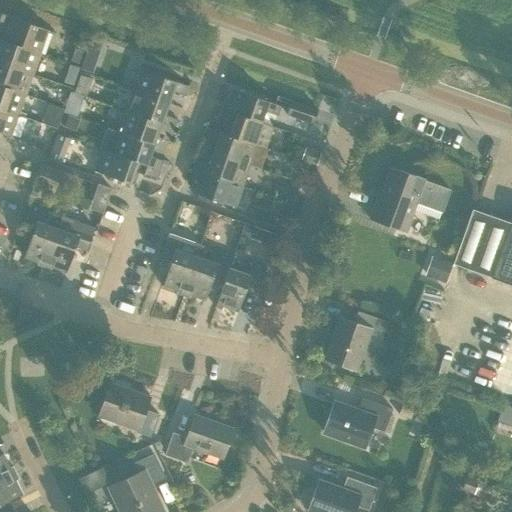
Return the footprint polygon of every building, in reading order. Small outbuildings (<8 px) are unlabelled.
[(0,23),(7,27),(3,38),(40,51),(48,30),(0,13),(0,23)] [(40,51),(3,38),(3,40),(0,39),(0,60),(33,72),(40,51)] [(84,52),(75,48),(70,60),(80,64),(84,52)] [(33,72),(0,60),(0,84),(25,94),(33,72)] [(140,69),(132,90),(168,103),(173,91),(185,96),(188,86),(140,69)] [(91,76),(80,72),(74,91),(84,94),(91,76)] [(25,94),(0,84),(0,108),(18,115),(25,94)] [(222,109),(224,110),(236,114),(261,122),(265,111),(277,115),(281,106),(232,88),(227,103),(225,102),(222,109)] [(168,103),(132,90),(125,111),(174,128),(177,119),(164,115),(168,103)] [(83,96),(73,93),(69,104),(79,108),(83,96)] [(313,123),(317,110),(291,100),(286,114),(313,123)] [(18,115),(0,108),(0,132),(10,136),(18,115)] [(236,114),(224,110),(221,118),(233,123),(229,134),(257,144),(256,145),(265,148),(273,126),(261,122),(236,114)] [(174,128),(125,111),(118,132),(154,144),(158,133),(170,137),(174,128)] [(229,134),(208,127),(205,136),(217,140),(213,152),(249,165),(256,145),(257,144),(229,134)] [(154,144),(118,132),(111,152),(110,152),(159,170),(162,161),(150,156),(154,144)] [(70,139),(59,136),(51,160),(61,164),(70,139)] [(322,153),(306,147),(302,159),(317,165),(322,153)] [(156,179),(159,170),(110,152),(111,152),(102,149),(94,170),(130,183),(134,171),(156,179)] [(249,165),(213,152),(209,164),(197,159),(193,168),(242,186),(249,165)] [(77,176),(41,163),(38,174),(73,187),(77,176)] [(423,178),(415,176),(388,166),(369,219),(404,231),(410,216),(423,178)] [(242,186),(193,168),(190,177),(203,182),(198,194),(235,207),(242,186)] [(302,208),(286,202),(280,217),(296,224),(302,208)] [(44,267),(57,229),(46,225),(50,212),(29,204),(21,227),(33,231),(24,257),(38,262),(37,265),(44,267)] [(490,277),(509,222),(472,209),(452,263),(490,277)] [(511,285),(511,214),(509,222),(490,277),(511,285)] [(69,233),(57,229),(44,267),(50,270),(51,267),(66,272),(75,246),(87,250),(95,228),(74,221),(69,233)] [(183,295),(196,257),(184,253),(189,240),(168,233),(160,255),(172,259),(162,285),(177,290),(176,293),(183,295)] [(208,261),(196,257),(183,295),(189,298),(190,295),(205,300),(213,278),(224,282),(228,268),(229,268),(233,256),(212,248),(208,261)] [(445,283),(452,263),(431,256),(424,276),(445,283)] [(241,273),(229,268),(228,268),(224,282),(215,307),(222,309),(223,307),(238,312),(247,286),(258,290),(266,267),(245,260),(241,273)] [(380,345),(388,322),(358,311),(353,323),(340,318),(325,358),(356,369),(366,340),(380,345)] [(144,409),(149,394),(111,381),(98,419),(136,432),(151,437),(159,414),(144,409)] [(384,431),(392,408),(362,397),(357,410),(335,402),(324,432),(363,447),(371,427),(384,431)] [(511,408),(504,406),(498,425),(511,429),(511,408)] [(221,458),(232,428),(195,415),(187,437),(172,432),(164,455),(186,462),(192,447),(221,458)] [(0,479),(15,472),(12,466),(9,467),(3,453),(0,454),(0,479)] [(151,484),(164,478),(153,454),(133,463),(138,473),(108,487),(119,511),(158,511),(163,510),(151,484)] [(15,472),(0,479),(0,504),(22,494),(16,480),(18,479),(15,472)] [(480,480),(468,476),(463,490),(475,494),(480,480)] [(368,510),(377,487),(346,477),(342,489),(319,481),(308,511),(310,511),(352,511),(355,506),(368,510)]
